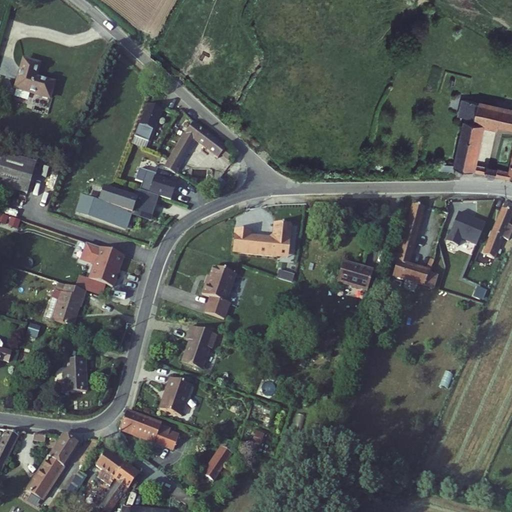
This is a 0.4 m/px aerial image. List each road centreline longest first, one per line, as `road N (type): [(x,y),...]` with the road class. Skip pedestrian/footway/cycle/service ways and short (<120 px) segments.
road 1 (residential): [(272,189),(201,213),(172,235),(125,389),(109,414),(71,427),(0,417)]
road 2 (unclassified): [(272,189),(241,148),(77,0)]
road 3 (residential): [(511,190),(272,189)]
